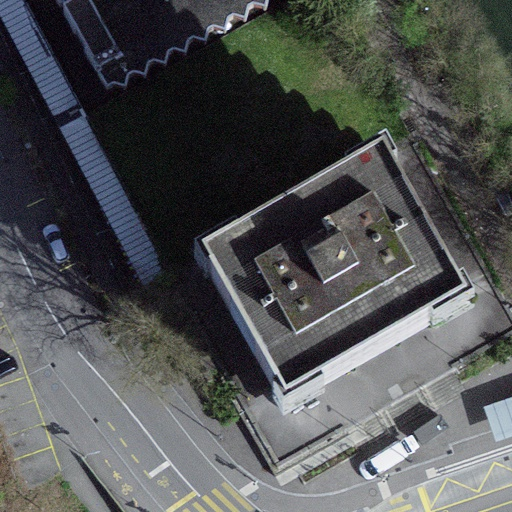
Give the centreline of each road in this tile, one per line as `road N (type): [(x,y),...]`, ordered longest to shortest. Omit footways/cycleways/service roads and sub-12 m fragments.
road 1 (residential): [(0,221),(71,349),(212,511)]
road 2 (track): [(105,511),(70,463),(71,349)]
